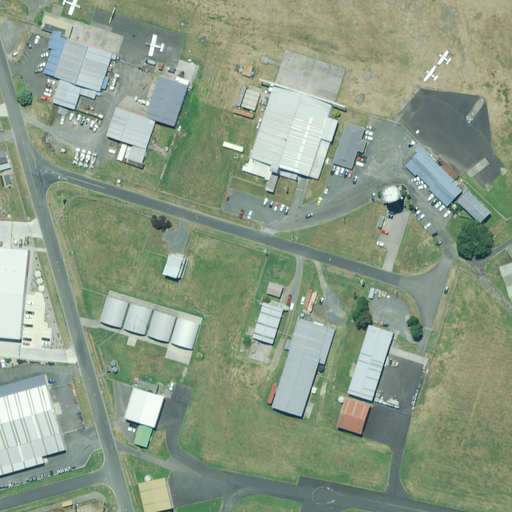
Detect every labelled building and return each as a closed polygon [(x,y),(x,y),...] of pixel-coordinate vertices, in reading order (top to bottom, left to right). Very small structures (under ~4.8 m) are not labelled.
[(76,24),(48,15),(44,27),(57,31),(51,48),(53,48),(46,72),(62,78),(54,102),(79,110),(84,94),(98,99),(101,89),(105,91),(118,52),(72,37),(76,24)] [(193,84),(161,74),(147,115),(179,125),(193,84)] [(336,101),(275,82),(252,157),(311,176),(335,103),(336,101)] [(262,90),(251,85),(243,106),(254,111),(262,90)] [(159,119),(116,105),(106,136),(149,150),(159,119)] [(367,128),(348,122),(335,162),(353,168),(359,150),(365,152),(368,141),(363,139),(367,128)] [(449,206),(464,191),(459,186),(458,185),(460,184),(456,180),(457,180),(437,161),(438,161),(433,156),(432,157),(431,155),(432,154),(425,147),(424,148),(421,146),(417,150),(419,152),(407,165),(417,175),(419,174),(432,187),(430,188),(449,206)] [(147,152),(129,147),(124,162),(144,169),(146,164),(143,164),(147,152)] [(407,185),(404,182),(395,184),(393,189),(387,190),(388,191),(382,192),(385,203),(390,202),(391,206),(397,204),(396,201),(407,197),(409,193),(407,185)] [(471,190),(460,201),(483,223),(494,212),(471,190)] [(0,220),(0,335),(26,338),(34,250),(2,247),(4,220),(0,220)] [(176,253),(174,253),(172,259),(167,274),(170,275),(169,279),(178,282),(179,278),(183,279),(190,259),(188,258),(189,256),(186,255),(176,252),(176,253)] [(511,285),(511,262),(502,266),(509,286),(511,285)] [(284,287),(272,283),(268,294),(281,298),(284,287)] [(318,293),(310,291),(303,312),(311,314),(318,293)] [(131,303),(108,296),(101,320),(123,327),(131,303)] [(274,343),(284,311),(286,311),(287,309),(289,310),(290,306),(262,297),(260,304),(265,305),(254,337),(274,343)] [(154,310),(132,303),(124,327),(146,334),(154,310)] [(178,317),(156,310),(148,334),(170,341),(178,317)] [(201,324),(179,318),(171,342),(194,348),(201,324)] [(336,330),(300,318),(287,358),(289,358),(285,369),(274,407),(304,416),(311,393),(321,363),(326,364),(336,330)] [(350,393),(375,400),(396,332),(372,325),(350,393)] [(254,329),(248,327),(246,336),(252,338),(254,329)] [(45,374),(0,386),(0,475),(49,462),(46,456),(67,450),(45,374)] [(193,389),(176,384),(171,400),(189,405),(193,389)] [(167,397),(136,387),(127,418),(142,422),(155,427),(157,427),(167,397)] [(373,405),(348,397),(346,406),(339,426),(364,434),(373,405)] [(135,443),(148,447),(155,427),(142,422),(135,443)] [(157,511),(175,508),(168,478),(141,484),(147,511),(157,511)]
